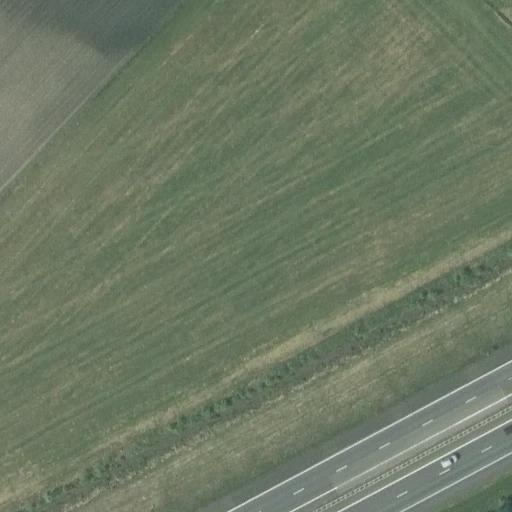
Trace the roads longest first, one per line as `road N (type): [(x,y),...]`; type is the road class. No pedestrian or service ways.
road 1 (motorway): [(511,377),(263,511)]
road 2 (motorway): [(371,511),(511,436)]
